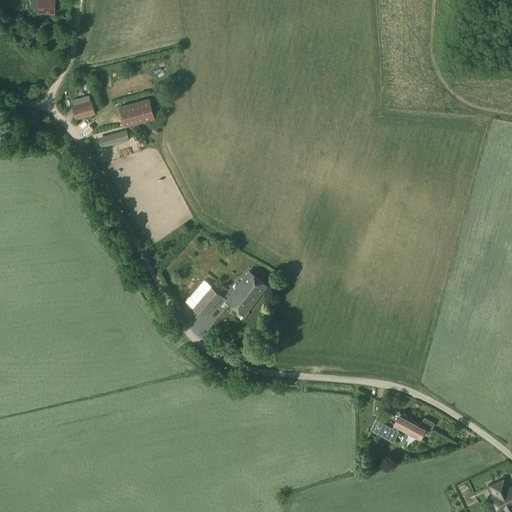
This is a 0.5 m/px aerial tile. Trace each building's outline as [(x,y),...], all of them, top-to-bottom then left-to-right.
[(55,0),(39,0),(39,11),(55,12),(55,8),(62,8),(62,1),(55,1),(55,0)] [(155,119),(149,98),(120,107),(125,127),(155,119)] [(96,114),(92,100),(72,106),(76,119),(96,114)] [(129,140),(127,133),(100,140),(102,147),(129,140)] [(268,286),(249,271),(226,301),(244,315),(268,286)] [(223,297),(204,280),(186,301),(204,317),(223,297)] [(393,425),(394,425),(392,428),(397,431),(399,428),(419,439),(426,426),(432,429),(435,423),(424,417),(421,424),(400,412),(393,425)] [(399,432),(376,419),(371,429),(393,442),(399,432)] [(511,506),(511,488),(511,487),(508,489),(504,480),(490,486),(495,495),(491,497),(498,511),(500,511),(506,509),(507,511),(509,511),(510,511),(511,510),(511,508),(511,507),(511,506)]
